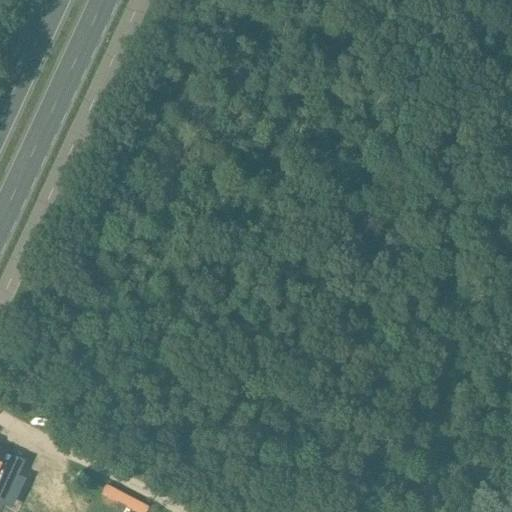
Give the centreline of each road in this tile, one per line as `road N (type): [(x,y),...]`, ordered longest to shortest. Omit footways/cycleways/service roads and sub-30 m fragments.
road 1 (unclassified): [(0,303),(140,0)]
road 2 (primary): [(0,225),(104,0)]
road 3 (unclassified): [(0,418),(176,511)]
road 4 (primary): [(56,0),(0,122)]
